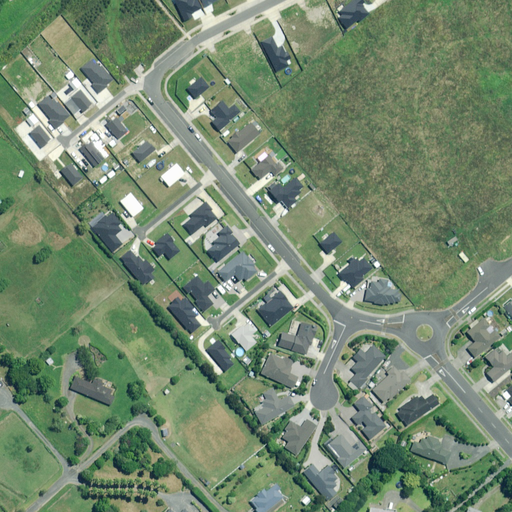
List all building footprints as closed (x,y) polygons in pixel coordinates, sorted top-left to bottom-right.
[(173,0),(184,22),(193,18),(191,14),(201,9),(196,0),(173,0)] [(339,20),(346,29),(357,20),(358,22),(369,14),(361,4),(364,2),(362,0),(354,0),(340,12),(344,16),(339,20)] [(273,37),(262,42),(276,72),(288,66),(286,60),(290,58),(288,52),(285,53),(282,46),(278,48),(273,37)] [(96,65),(91,59),(81,68),(94,84),(92,85),(98,93),(113,81),(102,67),(101,68),(97,64),(96,65)] [(210,87),(202,78),(188,90),(195,99),(210,87)] [(92,104),(81,90),(71,98),(83,112),(92,104)] [(48,120),(55,128),(70,116),(59,102),(57,103),(54,99),(52,101),(48,97),(39,104),(50,119),(48,120)] [(213,122),(219,131),(230,122),(229,121),(240,111),(235,105),(230,110),(223,101),(211,111),(217,119),(213,122)] [(115,117),(106,125),(118,140),(128,132),(115,117)] [(251,123),(228,142),(237,153),(260,133),(251,123)] [(39,126),(30,133),(41,148),(51,140),(39,126)] [(89,141),(80,149),(95,166),(104,159),(89,141)] [(148,141),(132,154),(139,163),(155,150),(148,141)] [(269,156),(251,170),(260,180),(271,171),(275,175),(283,168),(279,163),(277,165),(269,156)] [(70,163),(61,171),(73,185),(82,177),(70,163)] [(177,163),(161,177),(170,186),(185,173),(177,163)] [(278,184),(270,191),(279,202),(282,199),(288,207),(296,200),(294,198),(301,192),(299,190),(303,186),(296,178),(282,189),(278,184)] [(131,192),(120,201),(133,216),(144,208),(131,192)] [(184,225),(192,234),(204,224),(206,227),(216,218),(210,211),(212,209),(206,202),(190,215),(192,218),(184,225)] [(111,212),(93,228),(113,251),(122,243),(115,235),(121,230),(118,226),(121,223),(111,212)] [(233,232),(227,226),(219,233),(221,235),(213,241),(215,244),(207,251),(212,257),(213,256),(217,261),(239,244),(231,234),(233,232)] [(333,232),(319,244),(328,254),(342,242),(333,232)] [(164,253),(169,259),(179,251),(172,243),(174,241),(168,233),(156,244),(158,245),(153,249),(159,257),(164,253)] [(130,250),(120,258),(137,279),(138,279),(144,286),(154,277),(151,273),(154,270),(146,260),(144,262),(139,256),(137,258),(130,250)] [(243,251),(218,272),(225,281),(234,274),(239,281),(243,277),(246,280),(257,271),(253,266),(254,265),(243,251)] [(351,264),(338,274),(343,280),(345,278),(353,287),(363,278),(362,277),(372,268),(364,258),(359,262),(354,256),(348,261),(351,264)] [(197,276),(183,288),(188,293),(190,292),(197,300),(195,302),(203,312),(213,303),(207,296),(214,289),(208,282),(205,285),(197,276)] [(367,289),(365,301),(375,302),(374,304),(383,305),(383,303),(390,304),(390,302),(395,303),(395,301),(401,301),(402,291),(387,289),(388,280),(379,279),(379,283),(372,282),(371,290),(367,289)] [(280,292),(257,311),(271,327),(293,308),(287,302),(288,301),(280,292)] [(172,304),(168,307),(190,334),(201,325),(194,318),(197,316),(191,309),(194,307),(186,297),(181,301),(178,298),(171,303),(172,304)] [(511,300),(501,309),(511,322),(511,300)] [(490,327),(484,318),(477,323),(475,320),(469,326),(471,329),(466,332),(474,342),(467,348),(475,358),(501,338),(495,330),(489,335),(486,330),(490,327)] [(247,321),(231,334),(239,343),(240,342),(247,351),(256,343),(251,336),(256,331),(247,321)] [(316,328),(300,323),(296,337),(282,332),(278,346),(306,355),(309,345),(310,345),(316,328)] [(505,328),(500,332),(503,337),(509,333),(505,328)] [(218,341),(207,350),(225,371),(233,364),(228,358),(230,357),(224,350),(225,349),(218,341)] [(351,381),(348,385),(355,392),(367,379),(366,378),(385,357),(372,345),(364,353),(359,350),(352,358),(357,362),(351,369),(356,373),(350,380),(351,381)] [(498,355),(494,350),(485,357),(493,368),(486,373),(493,382),(511,366),(511,353),(511,352),(506,357),(502,351),(498,355)] [(282,360),(269,354),(260,374),(293,388),(298,377),(289,373),(294,362),(283,357),(282,360)] [(400,374),(393,366),(386,373),(388,375),(372,390),(383,402),(390,396),(392,398),(410,380),(403,371),(400,374)] [(93,384),(74,377),(70,389),(111,405),(114,396),(110,395),(112,390),(103,386),(105,382),(95,378),(93,384)] [(511,386),(511,385),(501,393),(511,406),(511,386)] [(279,401),(272,389),(262,394),(265,399),(260,402),(263,407),(254,413),(261,424),(294,405),(289,395),(279,401)] [(211,398),(206,392),(202,395),(207,401),(211,398)] [(396,413),(402,422),(403,421),(406,425),(439,403),(432,394),(423,400),(421,396),(417,399),(416,396),(399,408),(400,410),(396,413)] [(372,406),(363,396),(354,404),(359,411),(351,418),(358,425),(362,421),(367,426),(362,430),(371,440),(386,426),(375,413),(372,415),(368,410),(372,406)] [(316,426),(306,419),(300,427),(291,421),(284,430),(286,431),(282,438),(288,442),(284,447),(296,455),(316,426)] [(351,447),(340,434),(328,445),(339,457),(336,460),(344,469),(366,449),(359,441),(351,447)] [(439,440),(428,436),(426,440),(422,438),(420,444),(414,442),(410,451),(447,464),(451,453),(441,450),(443,444),(438,442),(439,440)] [(312,465),(303,472),(327,501),(337,493),(333,489),(337,485),(334,482),(338,478),(328,465),(319,473),(312,465)] [(256,511),(265,511),(284,497),(279,491),(281,489),(277,483),(266,492),(263,489),(255,495),(257,496),(250,502),(256,508),(254,510),(256,511)] [(200,511),(191,503),(188,506),(193,511),(200,511)]
